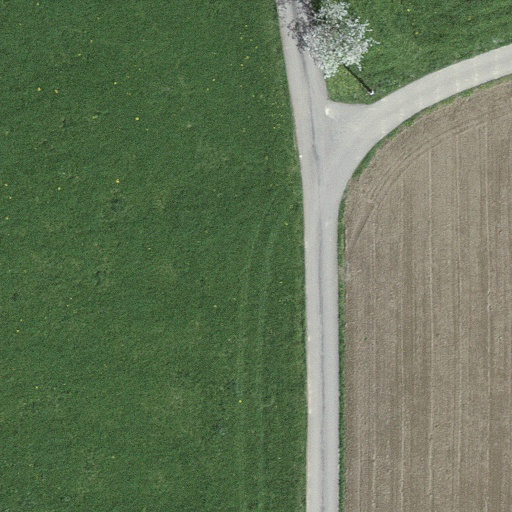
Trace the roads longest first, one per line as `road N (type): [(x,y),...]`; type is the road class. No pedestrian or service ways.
road 1 (unclassified): [(320,511),(317,162)]
road 2 (unclassified): [(317,162),(442,81),(511,58)]
road 3 (unclassified): [(317,162),(293,0)]
